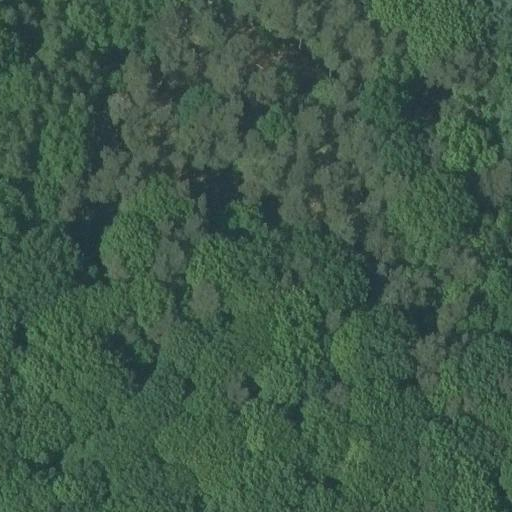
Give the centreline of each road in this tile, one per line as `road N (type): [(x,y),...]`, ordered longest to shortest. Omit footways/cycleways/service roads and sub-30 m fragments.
road 1 (track): [(161,37),(103,199),(60,250),(55,272),(36,269)]
road 2 (track): [(149,511),(81,333),(56,286),(36,269)]
road 3 (track): [(370,0),(241,12),(161,37)]
